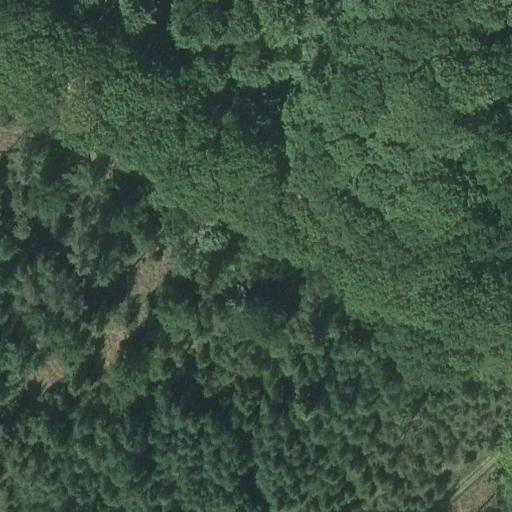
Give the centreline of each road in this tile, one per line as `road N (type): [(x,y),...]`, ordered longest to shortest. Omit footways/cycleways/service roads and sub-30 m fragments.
road 1 (track): [(511,283),(0,0)]
road 2 (track): [(328,181),(426,0)]
